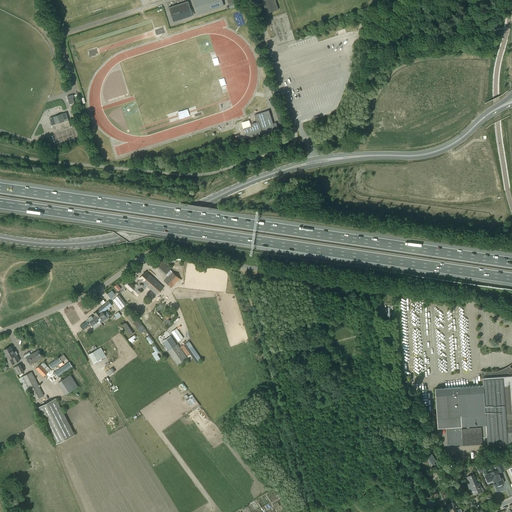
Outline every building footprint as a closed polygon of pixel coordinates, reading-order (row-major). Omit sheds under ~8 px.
[(221,0),(193,0),(198,14),(224,6),(221,0)] [(235,4),(233,0),(226,0),(229,6),(229,7),(230,9),(236,7),(235,4)] [(262,0),(266,13),(278,10),(274,0),(262,0)] [(188,1),(168,7),(173,22),(193,16),(188,1)] [(278,107),(274,108),(280,125),(283,124),(278,107)] [(252,125),(243,128),(246,138),(275,129),(268,110),(254,114),(256,121),(251,123),(252,125)] [(66,112),(49,118),(54,132),(71,127),(66,112)] [(160,259),(154,265),(165,275),(172,268),(163,260),(162,261),(160,259)] [(130,280),(125,286),(131,291),(132,289),(136,292),(135,292),(138,295),(143,290),(140,288),(143,286),(141,283),(142,282),(156,295),(163,287),(146,271),(139,279),(140,280),(135,285),(130,280)] [(172,272),(164,281),(171,287),(179,278),(172,272)] [(111,290),(107,293),(111,298),(115,295),(111,290)] [(100,309),(94,314),(95,315),(94,316),(96,319),(97,318),(99,321),(101,323),(110,316),(106,312),(104,313),(103,312),(112,305),(108,301),(99,308),(100,309)] [(130,313),(126,315),(132,323),(133,323),(137,328),(141,325),(137,320),(135,321),(130,313)] [(86,321),(80,326),(83,329),(91,323),(92,325),(99,321),(97,318),(96,319),(94,316),(92,317),(91,316),(87,319),(88,320),(87,321),(86,321)] [(126,323),(123,325),(130,335),(133,333),(126,323)] [(176,329),(171,332),(178,342),(183,338),(176,329)] [(134,338),(136,336),(134,334),(128,339),(132,343),(135,340),(134,338)] [(168,351),(176,345),(170,336),(162,342),(168,351)] [(188,342),(181,347),(188,357),(191,355),(196,363),(201,360),(188,342)] [(177,344),(176,345),(168,351),(167,351),(177,366),(188,359),(177,344)] [(11,346),(4,350),(7,356),(11,354),(12,357),(15,355),(11,346)] [(101,348),(89,354),(94,363),(106,356),(101,348)] [(38,350),(26,357),(30,364),(43,357),(38,350)] [(11,354),(7,356),(11,365),(19,361),(17,355),(15,355),(12,357),(11,354)] [(59,358),(49,364),(52,368),(61,362),(66,358),(64,355),(59,358)] [(41,364),(35,369),(43,376),(49,372),(51,370),(43,362),(41,364)] [(69,362),(54,372),(58,377),(72,367),(69,362)] [(20,364),(14,367),(18,374),(24,371),(20,364)] [(459,387),(435,388),(438,428),(446,428),(447,446),(482,443),(487,443),(511,441),(511,367),(511,368),(509,366),(510,365),(511,364),(510,365),(509,366),(507,367),(506,367),(504,368),(503,369),(501,370),(499,370),(497,371),(494,371),(491,372),(488,372),(486,372),(483,371),(482,371),(481,371),(481,373),(482,383),(483,383),(483,385),(478,385),(476,385),(475,386),(473,385),(472,386),(470,385),(469,386),(467,385),(465,386),(464,386),(462,387),(461,386),(459,387)] [(108,376),(114,371),(111,367),(105,372),(108,376)] [(31,372),(19,378),(26,392),(29,390),(35,400),(43,396),(31,372)] [(70,375),(58,382),(66,394),(78,386),(70,375)] [(196,406),(199,404),(191,393),(187,396),(186,394),(183,396),(191,407),(195,405),(196,406)] [(56,398),(37,408),(56,445),(75,435),(56,398)] [(427,451),(424,452),(426,456),(431,464),(431,465),(432,467),(435,465),(434,463),(436,461),(432,454),(430,456),(427,451)] [(500,472),(504,471),(501,463),(492,464),(493,466),(496,465),(498,470),(485,475),(488,482),(493,480),(494,483),(494,485),(495,484),(495,486),(497,485),(497,486),(498,486),(499,486),(500,486),(501,485),(502,484),(502,483),(504,482),(503,482),(501,479),(502,479),(500,472)] [(511,465),(511,463),(502,463),(505,470),(509,469),(511,475),(511,465)] [(473,474),(467,477),(468,479),(469,479),(470,483),(468,484),(471,492),(475,490),(476,494),(482,491),(479,483),(477,484),(473,474)]
